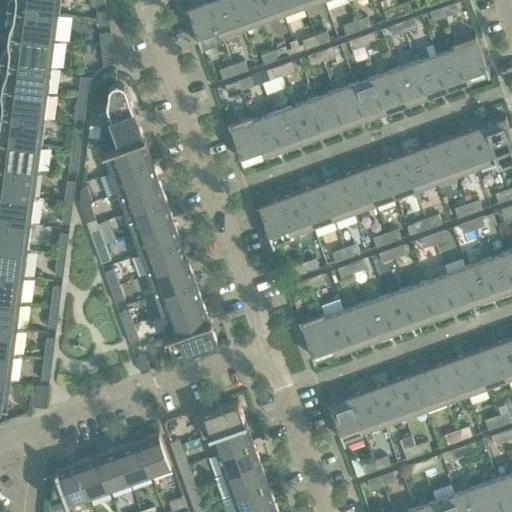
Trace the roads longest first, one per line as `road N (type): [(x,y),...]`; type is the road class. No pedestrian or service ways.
road 1 (residential): [(268,340),(153,0)]
road 2 (residential): [(268,340),(41,425)]
road 3 (residential): [(330,511),(268,340)]
